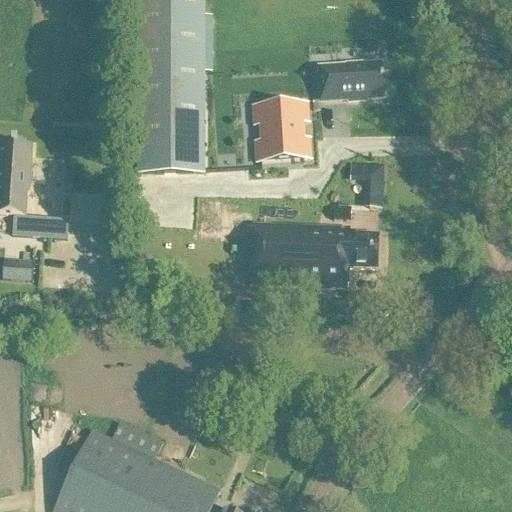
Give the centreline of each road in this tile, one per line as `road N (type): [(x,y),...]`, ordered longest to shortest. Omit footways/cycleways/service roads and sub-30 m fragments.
road 1 (tertiary): [(319,511),(416,379),(511,270)]
road 2 (track): [(469,0),(481,145)]
